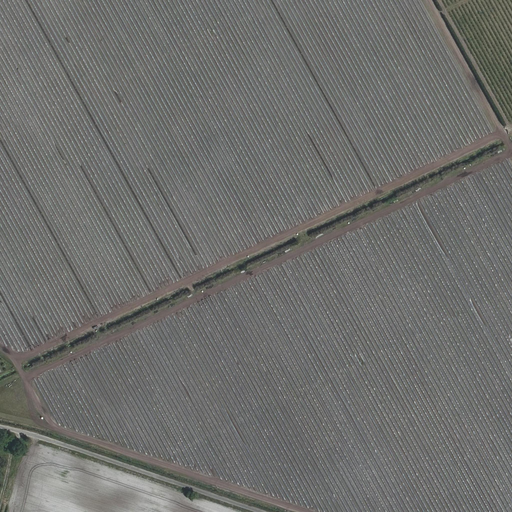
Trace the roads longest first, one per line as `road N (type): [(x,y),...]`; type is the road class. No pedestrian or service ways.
road 1 (unclassified): [(264,511),(0,426)]
road 2 (track): [(428,0),(511,149)]
